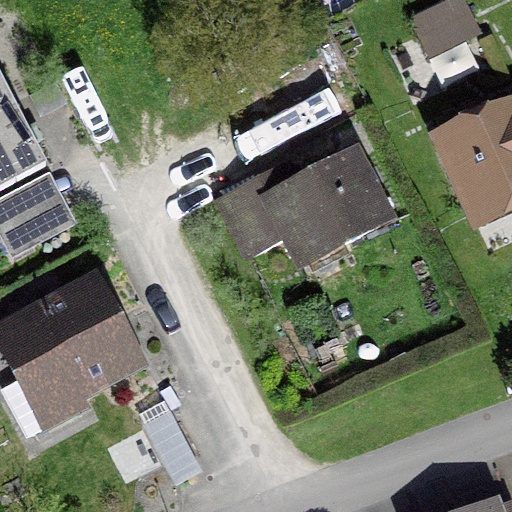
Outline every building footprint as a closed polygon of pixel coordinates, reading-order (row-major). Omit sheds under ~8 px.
[(426,60),(474,36),(456,0),(408,24),(426,60)] [(35,153),(0,90),(0,235),(11,257),(73,223),(49,181),(35,153)] [(511,113),(436,147),(472,225),(511,207),(511,113)] [(267,203),(257,184),(216,205),(246,261),(285,241),(299,269),(382,225),(349,161),(267,203)] [(66,399),(132,363),(93,290),(0,339),(0,350),(29,404),(54,391),(66,399)] [(215,473),(189,425),(153,445),(179,493),(215,473)]
